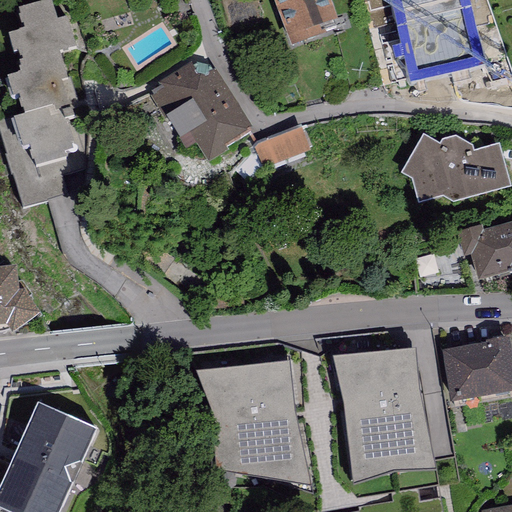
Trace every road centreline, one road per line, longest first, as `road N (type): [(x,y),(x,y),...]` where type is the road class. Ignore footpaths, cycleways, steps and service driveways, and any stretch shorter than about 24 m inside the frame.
road 1 (tertiary): [(511,310),(0,356)]
road 2 (residential): [(511,128),(374,109),(263,122),(214,51),(197,0)]
